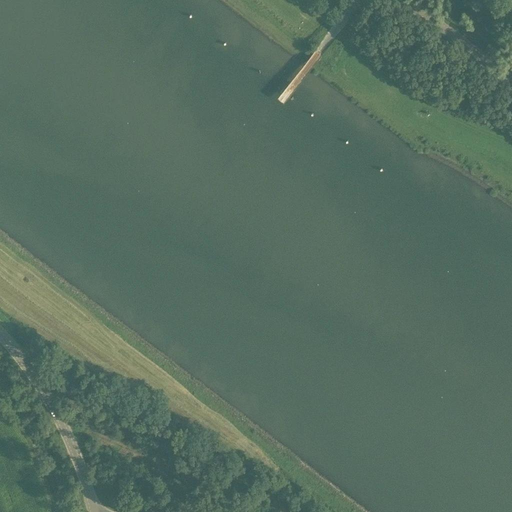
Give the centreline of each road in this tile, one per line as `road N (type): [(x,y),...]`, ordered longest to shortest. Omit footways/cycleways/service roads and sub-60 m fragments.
road 1 (tertiary): [(0,338),(55,411),(88,511)]
road 2 (unclassified): [(511,81),(401,0)]
